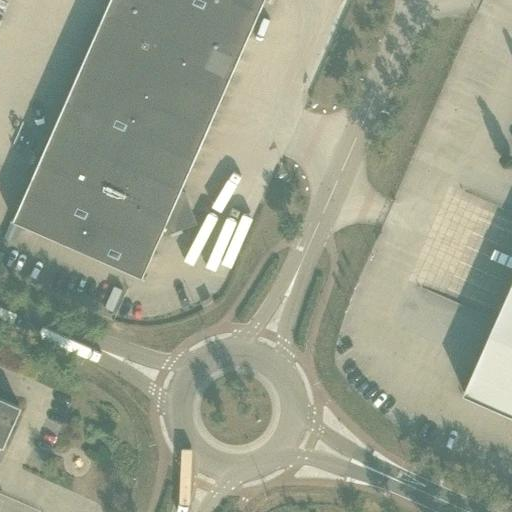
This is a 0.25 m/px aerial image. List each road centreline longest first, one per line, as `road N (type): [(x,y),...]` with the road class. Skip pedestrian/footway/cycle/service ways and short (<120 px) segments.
road 1 (unclassified): [(289,288),(411,0)]
road 2 (unknown): [(342,170),(286,108),(308,29),(307,0)]
